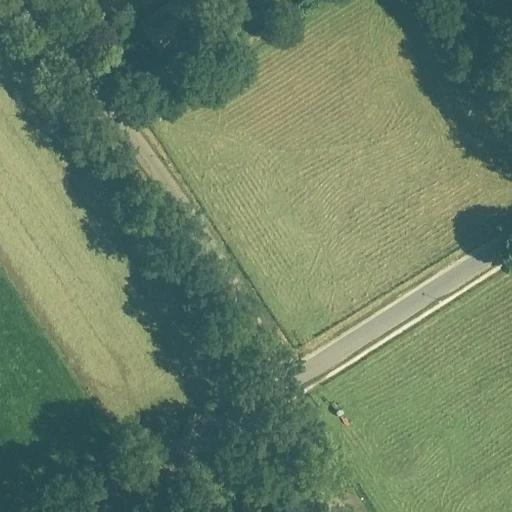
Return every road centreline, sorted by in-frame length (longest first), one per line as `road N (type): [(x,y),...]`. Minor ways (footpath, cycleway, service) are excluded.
road 1 (residential): [(290,385),(203,235),(65,37)]
road 2 (residential): [(290,385),(511,241)]
road 3 (residential): [(79,511),(260,403)]
road 4 (residential): [(260,403),(334,511)]
